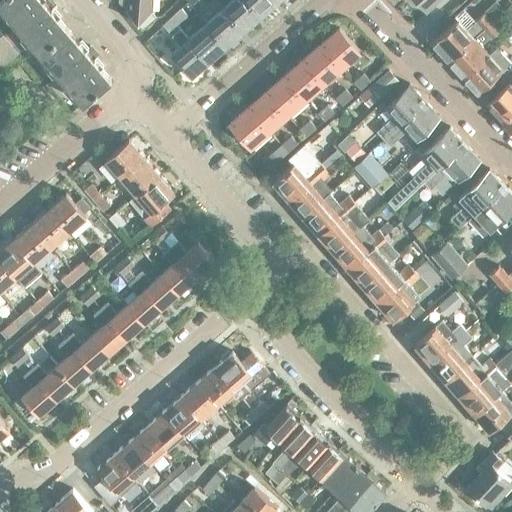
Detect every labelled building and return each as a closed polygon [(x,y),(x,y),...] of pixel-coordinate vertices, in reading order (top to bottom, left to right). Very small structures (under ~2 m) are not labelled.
[(0,0),(0,6),(82,103),(111,78),(93,57),(98,54),(90,45),(86,49),(51,8),(55,4),(51,0),(0,0)] [(152,0),(119,0),(119,1),(143,29),(157,17),(152,11),(152,0)] [(248,0),(232,0),(224,7),(244,30),(261,15),(248,0)] [(248,0),(261,15),(278,0),(248,0)] [(224,7),(207,22),(226,45),(244,30),(224,7)] [(181,8),(172,17),(175,20),(173,22),(176,25),(177,25),(188,15),(181,8)] [(432,42),(448,60),(492,19),(486,12),(467,29),(458,19),(432,42)] [(175,20),(172,17),(163,25),(181,44),(172,52),(191,75),(209,60),(189,38),(177,25),(176,25),(173,22),(175,20)] [(448,60),(464,77),(489,54),(481,44),(489,36),(491,38),(501,29),(492,19),(448,60)] [(207,22),(189,38),(209,60),(226,45),(207,22)] [(339,27),(321,42),(341,66),(359,50),(339,27)] [(3,35),(0,37),(0,52),(8,62),(19,53),(3,35)] [(321,42),(302,58),(323,82),(341,66),(321,42)] [(496,48),(489,54),(464,77),(478,92),(503,69),(503,68),(509,62),(496,48)] [(0,52),(0,69),(8,62),(0,52)] [(302,58),(284,74),(305,97),(323,82),(302,58)] [(371,86),(361,94),(370,105),(380,96),(398,81),(389,70),(371,86)] [(353,80),(361,89),(371,80),(363,72),(353,80)] [(284,74),(267,89),(287,113),(305,97),(284,74)] [(377,131),(384,138),(425,99),(410,83),(387,105),(395,114),(377,131)] [(488,103),(502,119),(511,109),(511,84),(511,85),(510,83),(488,103)] [(335,97),(342,104),(351,96),(345,88),(335,97)] [(267,89),(248,105),(269,129),(287,113),(267,89)] [(425,99),(384,138),(390,145),(408,127),(417,136),(439,115),(425,99)] [(318,113),(324,120),(334,111),(327,104),(318,113)] [(269,129),(248,105),(229,122),(250,146),(269,129)] [(511,109),(502,119),(511,129),(511,109)] [(300,128),(306,135),(316,127),(309,120),(300,128)] [(465,142),(450,126),(420,155),(428,164),(403,188),(410,195),(425,181),(465,142)] [(282,144),(288,151),(298,143),(291,136),(282,144)] [(105,158),(121,176),(144,156),(129,138),(105,158)] [(465,142),(425,181),(431,187),(437,181),(446,191),(480,158),(465,142)] [(273,181),(288,198),(324,166),(305,143),(288,158),(293,163),(273,181)] [(263,160),(269,167),(279,159),(273,152),(263,160)] [(354,164),(374,187),(387,174),(368,152),(354,164)] [(121,176),(136,194),(160,174),(144,156),(121,176)] [(288,198),(303,216),(330,192),(330,191),(324,196),(315,187),(330,173),(324,166),(288,198)] [(465,204),(451,218),(460,228),(469,219),(505,184),(490,168),(459,198),(465,204)] [(160,174),(136,194),(130,200),(152,225),(171,208),(165,201),(175,192),(160,174)] [(84,189),(93,199),(101,193),(92,183),(84,189)] [(511,191),(505,184),(469,219),(484,235),(511,207),(511,191)] [(410,195),(403,188),(388,202),(395,209),(410,195)] [(67,192),(49,207),(69,230),(86,215),(87,215),(92,210),(79,195),(73,200),(67,192)] [(303,216),(318,233),(354,201),(349,194),(340,202),(330,192),(303,216)] [(101,193),(93,199),(104,211),(110,204),(101,193)] [(318,233),(333,250),(360,226),(351,215),(360,207),(354,201),(318,233)] [(415,227),(416,228),(432,214),(422,202),(403,219),(412,229),(415,227)] [(49,207),(31,222),(51,245),(69,230),(49,207)] [(109,217),(118,229),(127,222),(117,210),(109,217)] [(333,250),(348,267),(388,232),(387,232),(394,227),(389,221),(379,228),(378,228),(372,233),(363,223),(360,226),(333,250)] [(31,222),(14,237),(39,266),(56,252),(51,245),(31,222)] [(162,224),(156,229),(164,238),(170,233),(162,224)] [(156,229),(150,235),(158,244),(164,238),(156,229)] [(444,240),(434,230),(421,241),(430,252),(444,240)] [(348,267),(363,284),(390,261),(390,260),(399,252),(391,242),(390,241),(393,239),(388,232),(348,267)] [(171,246),(197,277),(215,261),(198,242),(187,251),(177,240),(171,233),(164,238),(171,246)] [(14,237),(0,248),(0,256),(16,275),(24,285),(42,270),(38,267),(39,266),(14,237)] [(444,240),(431,253),(452,277),(467,264),(460,256),(457,259),(451,252),(454,249),(445,239),(444,240)] [(89,254),(96,262),(107,252),(101,245),(89,254)] [(163,272),(180,292),(197,277),(171,246),(163,253),(173,264),(163,272)] [(128,255),(121,260),(129,269),(135,264),(128,255)] [(0,256),(0,288),(16,275),(0,256)] [(83,260),(72,269),(78,277),(89,267),(83,260)] [(121,260),(115,266),(122,274),(129,269),(121,260)] [(363,284),(378,302),(415,270),(408,262),(399,271),(390,261),(363,284)] [(491,274),(506,291),(511,285),(511,279),(499,266),(491,274)] [(78,277),(72,269),(61,279),(67,286),(78,277)] [(136,276),(163,307),(180,292),(163,272),(152,282),(142,270),(136,276)] [(415,270),(378,302),(393,320),(415,301),(414,301),(420,295),(411,284),(420,276),(415,270)] [(128,303),(145,322),(163,307),(136,276),(128,283),(138,294),(128,303)] [(93,285),(87,290),(95,300),(101,294),(93,285)] [(48,290),(37,299),(43,307),(54,298),(48,290)] [(95,300),(87,290),(81,295),(89,305),(95,300)] [(438,305),(447,315),(464,301),(455,290),(438,305)] [(26,308),(19,314),(26,322),(43,307),(37,299),(26,309),(26,308)] [(101,307),(127,338),(145,322),(128,303),(117,312),(108,301),(101,307)] [(93,333),(110,353),(127,338),(101,307),(93,313),(103,325),(93,333)] [(12,321),(2,330),(8,337),(26,322),(19,314),(12,320),(12,321)] [(58,316),(52,321),(59,330),(65,325),(58,316)] [(414,344),(430,361),(468,327),(464,323),(462,325),(460,322),(452,330),(442,319),(435,325),(436,325),(414,344)] [(53,335),(59,330),(52,321),(45,327),(53,335)] [(430,361),(445,379),(473,354),(463,343),(472,335),(470,334),(477,329),(472,324),(468,327),(430,361)] [(82,343),(73,332),(66,337),(93,368),(110,353),(93,333),(82,343)] [(68,355),(58,363),(75,383),(93,368),(66,337),(58,344),(68,355)] [(22,346),(16,351),(24,361),(30,355),(22,346)] [(232,350),(215,365),(235,388),(249,406),(258,398),(242,381),(263,363),(253,351),(241,361),(232,350)] [(24,361),(16,351),(10,357),(18,366),(24,361)] [(445,379),(460,396),(496,364),(489,357),(482,363),(473,354),(445,379)] [(38,362),(30,369),(57,399),(75,383),(58,363),(47,373),(38,362)] [(460,396),(475,414),(502,390),(501,390),(511,381),(502,370),(496,364),(460,396)] [(215,365),(198,380),(218,403),(235,388),(215,365)] [(57,399),(30,369),(24,375),(33,386),(22,395),(39,414),(57,399)] [(198,380),(181,394),(201,417),(218,403),(198,380)] [(502,390),(475,414),(490,431),(511,412),(511,411),(511,399),(511,400),(502,390)] [(181,394),(164,409),(184,432),(194,423),(200,429),(206,423),(201,417),(181,394)] [(275,433),(280,438),(301,414),(293,407),(297,403),(292,399),(268,425),(264,422),(254,433),(265,443),(275,433)] [(263,401),(253,409),(259,416),(269,408),(263,401)] [(164,409),(148,423),(168,446),(184,432),(164,409)] [(259,416),(253,409),(244,418),(250,424),(259,416)] [(280,438),(294,451),(319,423),(315,420),(312,424),(301,414),(280,438)] [(0,437),(10,429),(0,417),(0,437)] [(511,418),(503,426),(511,437),(511,418)] [(148,423),(132,438),(151,461),(168,446),(148,423)] [(294,451),(308,463),(329,439),(321,432),(325,428),(319,423),(294,451)] [(229,431),(220,439),(226,445),(235,437),(229,431)] [(237,445),(244,451),(255,439),(249,434),(237,445)] [(132,438),(115,453),(134,475),(151,461),(132,438)] [(226,445),(220,439),(212,445),(207,445),(200,450),(209,460),(226,445)] [(308,463),(322,476),(347,449),(343,445),(339,449),(329,439),(308,463)] [(266,471),(272,476),(293,452),(286,446),(272,461),(274,462),(266,471)] [(322,476),(335,488),(357,465),(348,457),(352,453),(347,449),(322,476)] [(467,487),(485,503),(508,478),(496,467),(502,460),(492,451),(478,467),(482,470),(467,487)] [(293,452),(272,476),(279,483),(275,488),(281,494),(287,488),(293,481),(287,475),(301,459),(293,452)] [(134,475),(115,453),(98,467),(117,490),(134,475)] [(196,460),(186,468),(192,474),(201,466),(196,460)] [(335,488),(350,502),(375,474),(371,470),(367,474),(357,465),(335,488)] [(165,477),(167,480),(167,479),(176,489),(192,474),(186,468),(177,476),(173,471),(165,477)] [(219,469),(210,478),(217,485),(225,475),(219,469)] [(375,474),(350,502),(361,511),(368,511),(387,492),(376,482),(380,478),(375,474)] [(217,485),(210,478),(202,488),(210,494),(217,485)] [(167,479),(167,480),(150,494),(159,503),(176,489),(167,479)] [(255,485),(239,503),(248,511),(271,511),(278,505),(255,485)] [(293,496),(299,501),(308,492),(302,486),(293,496)] [(73,489),(57,503),(64,511),(92,511),(93,511),(73,489)] [(308,492),(299,501),(306,508),(315,498),(308,492)] [(148,511),(159,503),(150,494),(132,508),(135,511),(148,511)] [(340,511),(342,510),(349,502),(341,495),(327,510),(329,511),(327,511),(340,511)] [(183,499),(173,511),(184,511),(190,505),(183,499)] [(354,511),(357,509),(349,502),(342,510),(344,511),(354,511)] [(64,511),(57,503),(46,511),(64,511)] [(248,511),(239,503),(231,511),(248,511)]
